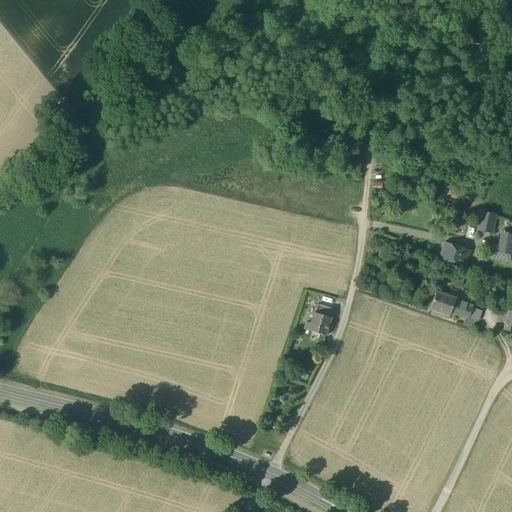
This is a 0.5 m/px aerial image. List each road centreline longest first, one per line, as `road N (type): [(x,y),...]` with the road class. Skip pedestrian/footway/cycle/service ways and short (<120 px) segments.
road 1 (residential): [(270,474),(333,348),(351,286),(371,122)]
road 2 (secondary): [(270,474),(189,441),(0,390)]
road 3 (unclassified): [(431,511),(511,358)]
road 4 (track): [(449,0),(371,122)]
